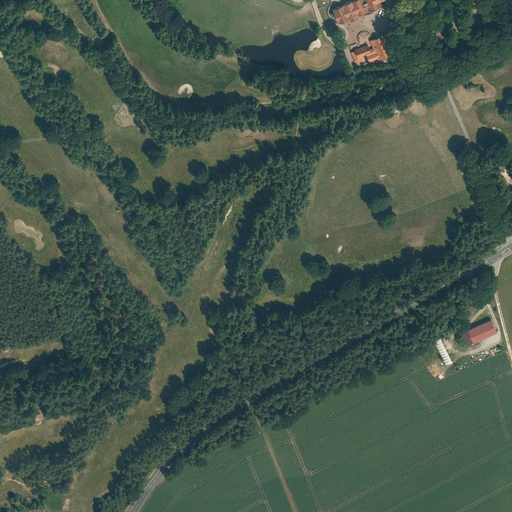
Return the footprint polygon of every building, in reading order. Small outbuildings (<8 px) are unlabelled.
[(382,7),(380,1),(379,0),(354,0),(333,9),(338,23),(349,19),(350,22),(359,18),(358,16),(382,7)] [(367,46),(351,53),(355,63),(358,64),(365,61),(363,57),(365,56),(368,62),(376,59),(377,61),(396,53),(387,34),(369,41),(372,48),(369,49),(367,46)] [(471,169),(466,172),(481,208),(486,206),(471,169)] [(490,320),(459,335),(464,347),(496,332),(490,320)] [(439,339),(432,342),(444,367),(451,364),(439,339)]
